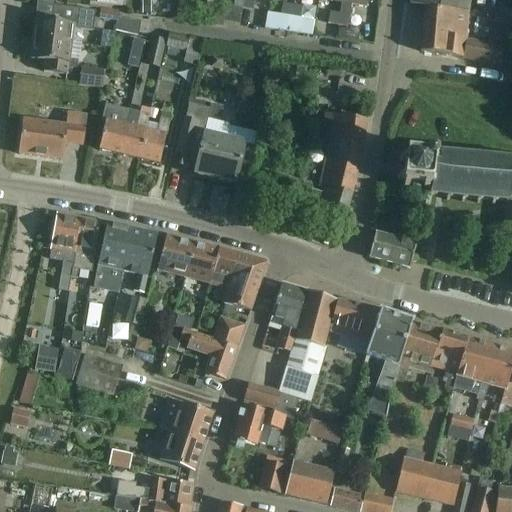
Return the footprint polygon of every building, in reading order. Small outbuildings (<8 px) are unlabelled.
[(234,0),(233,7),(233,8),(242,10),(243,10),(244,0),(234,0)] [(255,1),(251,0),(244,0),(243,10),(253,12),(255,1)] [(367,0),(341,0),(341,4),(339,16),(337,27),(347,28),(351,6),(366,8),(367,0)] [(470,0),(410,0),(410,6),(428,9),(426,22),(424,21),(421,53),(498,67),(501,48),(462,41),(470,0)] [(151,1),(142,1),(142,15),(151,15),(151,1)] [(290,18),(292,7),(282,5),(280,17),(290,18)] [(239,26),(242,10),(233,8),(233,7),(228,7),(227,16),(205,12),(203,25),(222,28),(223,23),(239,26)] [(300,20),(302,9),(292,7),(290,18),(300,20)] [(35,19),(32,40),(71,45),(73,30),(93,33),(95,13),(58,8),(57,22),(35,19)] [(330,14),(328,25),(337,27),(339,16),(330,14)] [(187,41),(169,38),(167,49),(184,53),(187,41)] [(140,54),(143,42),(132,39),(129,52),(140,54)] [(69,60),(71,45),(32,40),(29,61),(39,62),(38,73),(75,78),(77,61),(69,60)] [(158,68),(164,44),(152,41),(146,65),(158,68)] [(103,73),(81,70),(78,87),(101,90),(103,73)] [(439,74),(437,84),(461,88),(463,78),(439,74)] [(435,108),(457,110),(458,97),(436,95),(435,108)] [(240,96),(236,113),(255,119),(260,101),(240,96)] [(208,115),(207,121),(218,124),(222,108),(209,104),(208,111),(209,111),(208,115)] [(183,122),(173,166),(185,169),(186,165),(195,167),(193,175),(234,185),(242,151),(224,147),(226,142),(229,126),(207,121),(208,115),(209,111),(208,111),(188,106),(184,122),(183,122)] [(118,157),(129,112),(105,107),(101,122),(105,123),(98,152),(118,157)] [(139,115),(149,117),(150,111),(140,108),(139,115)] [(125,128),(118,157),(138,162),(145,132),(145,133),(149,117),(139,115),(129,113),(125,128)] [(160,120),(169,122),(171,115),(161,113),(160,120)] [(65,126),(22,121),(18,156),(62,161),(64,144),(82,147),(86,116),(67,114),(65,126)] [(362,149),(366,122),(333,116),(320,184),(325,186),(320,203),(347,211),(362,149)] [(145,132),(138,162),(159,167),(166,137),(165,137),(169,122),(160,120),(156,135),(145,133),(145,132)] [(450,154),(439,153),(439,149),(436,149),(436,153),(434,153),(433,159),(432,158),(432,152),(426,152),(425,158),(411,156),(411,151),(406,150),(406,156),(404,156),(404,158),(399,157),(398,162),(404,163),(402,178),(397,178),(396,183),(402,183),(401,185),(403,185),(403,190),(408,191),(408,186),(423,187),(422,192),(431,193),(431,196),(421,195),(419,208),(430,209),(432,196),(446,198),(446,201),(447,201),(448,198),(461,199),(460,202),(463,202),(464,199),(476,200),(475,203),(478,204),(478,200),(491,202),(491,205),(494,205),(494,202),(505,203),(502,231),(511,232),(511,159),(499,158),(500,155),(498,155),(497,158),(484,157),(485,154),(482,154),(482,157),(469,156),(469,152),(466,152),(466,156),(453,154),(453,151),(451,150),(450,154)] [(410,211),(405,227),(420,231),(424,214),(410,211)] [(50,252),(49,260),(62,263),(61,269),(60,277),(70,279),(71,271),(73,254),(80,220),(56,215),(56,217),(56,216),(49,252),(50,252)] [(71,271),(70,279),(76,280),(77,272),(90,274),(99,223),(80,220),(73,254),(71,271)] [(122,273),(132,230),(105,225),(96,267),(97,267),(93,285),(102,287),(106,269),(122,273)] [(147,278),(156,235),(132,230),(122,273),(137,276),(134,293),(143,295),(147,278)] [(409,270),(415,249),(416,245),(375,234),(368,259),(409,270)] [(184,281),(194,243),(165,238),(156,273),(157,274),(157,273),(183,280),(183,281),(184,281)] [(229,280),(237,256),(218,251),(194,243),(184,281),(186,281),(186,280),(208,286),(208,287),(209,287),(212,275),(229,280)] [(212,275),(209,287),(226,292),(223,306),(250,313),(267,265),(237,256),(229,280),(212,275)] [(40,283),(53,283),(53,268),(40,269),(40,283)] [(323,349),(336,303),(281,286),(271,318),(285,322),(276,349),(290,353),(278,393),(309,403),(325,350),(323,349)] [(144,300),(133,298),(122,339),(133,342),(144,300)] [(364,357),(379,313),(336,303),(323,349),(328,333),(342,337),(338,348),(364,357)] [(62,310),(43,308),(41,324),(60,326),(62,310)] [(397,369),(411,324),(410,324),(379,313),(364,357),(385,364),(367,411),(384,418),(395,378),(396,378),(398,369),(397,369)] [(240,339),(245,328),(220,319),(216,330),(240,339)] [(435,352),(439,332),(411,324),(397,369),(398,369),(396,378),(404,380),(411,364),(429,369),(429,367),(431,363),(434,352),(435,352)] [(236,350),(240,339),(216,330),(212,342),(236,350)] [(236,350),(212,342),(183,332),(180,340),(190,343),(187,349),(211,358),(205,375),(225,382),(236,350)] [(452,390),(466,340),(439,332),(435,352),(434,352),(431,363),(429,367),(448,373),(443,389),(452,391),(452,390)] [(150,341),(138,338),(134,350),(146,353),(150,341)] [(466,340),(452,390),(452,391),(469,395),(476,397),(480,385),(491,347),(466,340)] [(509,386),(511,372),(511,353),(491,347),(480,385),(475,399),(475,401),(482,403),(487,387),(503,392),(503,391),(504,391),(506,385),(509,386)] [(65,348),(56,378),(70,383),(80,353),(65,348)] [(38,349),(34,371),(53,374),(57,352),(38,349)] [(121,367),(85,357),(76,386),(112,397),(121,367)] [(511,372),(509,386),(506,385),(504,391),(503,391),(503,392),(496,416),(497,416),(501,417),(504,408),(511,410),(511,409),(511,372)] [(31,407),(37,384),(26,380),(19,403),(31,407)] [(272,411),(277,394),(249,385),(243,402),(272,411)] [(291,421),(297,400),(277,394),(272,411),(271,415),(242,407),(240,412),(239,412),(237,418),(238,419),(232,441),(238,443),(238,444),(242,445),(242,444),(255,448),(256,444),(275,449),(280,432),(281,432),(284,419),(291,421)] [(203,445),(212,416),(178,405),(169,402),(159,430),(169,433),(203,445)] [(87,408),(85,418),(101,420),(102,411),(87,408)] [(12,411),(9,426),(26,429),(29,414),(12,411)] [(494,424),(497,416),(496,416),(490,413),(487,422),(494,424)] [(470,433),(473,422),(453,417),(450,428),(470,433)] [(311,423),(307,437),(338,446),(342,432),(311,423)] [(193,473),(203,445),(169,433),(159,462),(193,473)] [(3,452),(0,463),(0,465),(10,468),(13,454),(3,452)] [(109,466),(127,470),(130,457),(111,453),(109,466)] [(453,508),(461,474),(403,460),(395,495),(453,508)] [(326,507),(333,474),(292,464),(284,497),(326,507)] [(278,496),(285,470),(264,465),(257,491),(278,496)] [(189,509),(193,486),(151,480),(150,491),(135,489),(135,485),(118,483),(116,498),(140,501),(140,502),(155,505),(190,511),(191,510),(189,509)] [(488,511),(493,494),(489,492),(491,485),(479,482),(476,490),(478,491),(472,511),(488,511)] [(459,485),(452,511),(465,511),(471,488),(459,485)] [(43,487),(24,486),(23,507),(43,508),(43,487)] [(511,511),(511,490),(498,488),(495,511),(511,511)] [(349,511),(360,511),(365,495),(364,495),(363,498),(334,491),(330,508),(349,511)] [(391,511),(394,502),(365,495),(360,511),(391,511)] [(190,511),(155,505),(140,502),(138,511),(190,511)]
